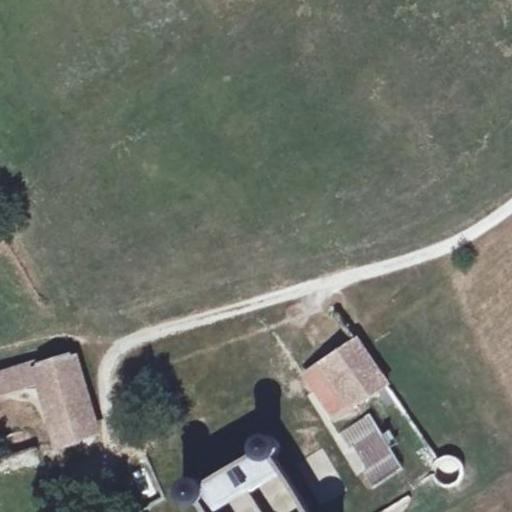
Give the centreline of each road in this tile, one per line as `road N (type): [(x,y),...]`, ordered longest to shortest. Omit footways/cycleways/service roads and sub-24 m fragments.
road 1 (track): [(108,362),(127,340),(437,252),(511,205)]
road 2 (track): [(108,362),(102,385),(114,511)]
